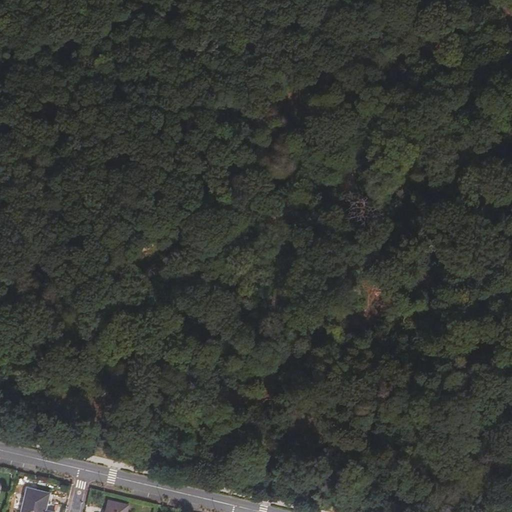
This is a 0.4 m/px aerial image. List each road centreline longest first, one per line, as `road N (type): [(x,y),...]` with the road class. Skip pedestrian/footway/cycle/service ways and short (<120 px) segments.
road 1 (track): [(511,77),(0,388)]
road 2 (track): [(354,511),(357,484),(511,141)]
road 3 (tertiary): [(239,507),(86,470)]
